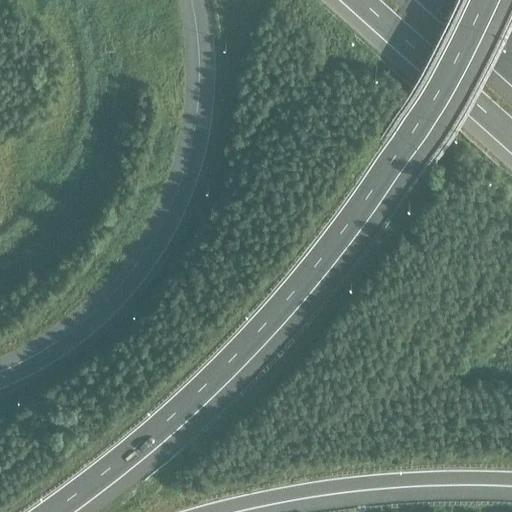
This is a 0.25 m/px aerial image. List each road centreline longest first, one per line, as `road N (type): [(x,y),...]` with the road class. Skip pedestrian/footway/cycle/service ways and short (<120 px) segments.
road 1 (motorway): [(57,511),(221,375),(324,257),(402,150),(483,0)]
road 2 (motorway): [(194,0),(204,64),(201,118),(176,216),(114,305),(0,381)]
road 3 (motorway): [(211,511),(375,481),(511,479)]
road 4 (motorway): [(349,0),(511,144)]
